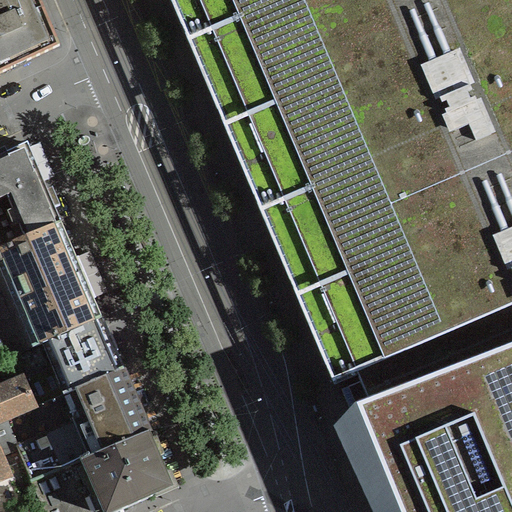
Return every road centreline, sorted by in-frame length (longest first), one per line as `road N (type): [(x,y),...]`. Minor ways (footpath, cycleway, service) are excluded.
road 1 (secondary): [(117,66),(217,299),(267,475)]
road 2 (residential): [(117,66),(0,115)]
